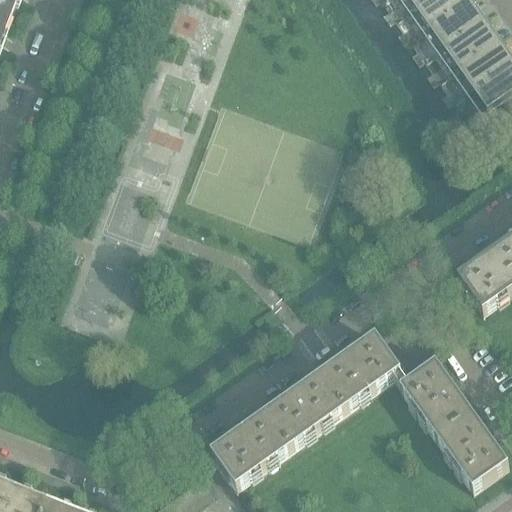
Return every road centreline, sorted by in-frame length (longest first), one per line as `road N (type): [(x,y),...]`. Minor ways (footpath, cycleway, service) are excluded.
road 1 (residential): [(0,439),(114,482),(127,477),(511,204)]
road 2 (residential): [(66,0),(0,169)]
